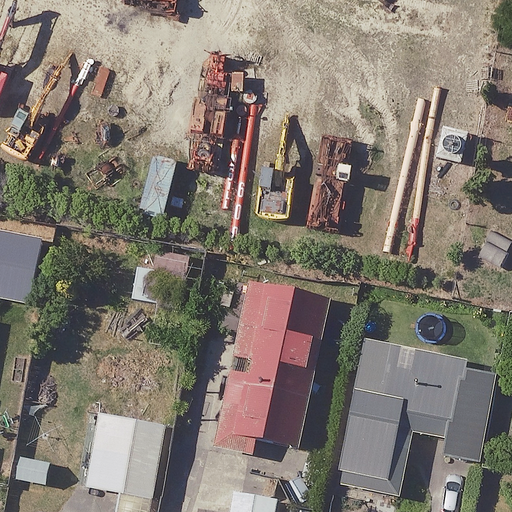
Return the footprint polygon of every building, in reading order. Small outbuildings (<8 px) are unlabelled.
[(46,241),(0,229),(0,302),(30,310),(46,241)] [(165,271),(136,270),(134,305),(163,307),(165,271)] [(305,459),(339,301),(257,283),(220,452),(255,460),(257,448),(305,459)] [(496,365),(367,343),(342,488),(402,499),(413,438),(450,444),(448,458),(479,464),(496,365)] [(119,388),(114,419),(101,417),(90,490),(155,500),(165,439),(171,397),(119,388)] [(333,511),(395,511),(397,506),(336,496),(333,511)] [(278,511),(279,505),(238,498),(235,511),(278,511)]
